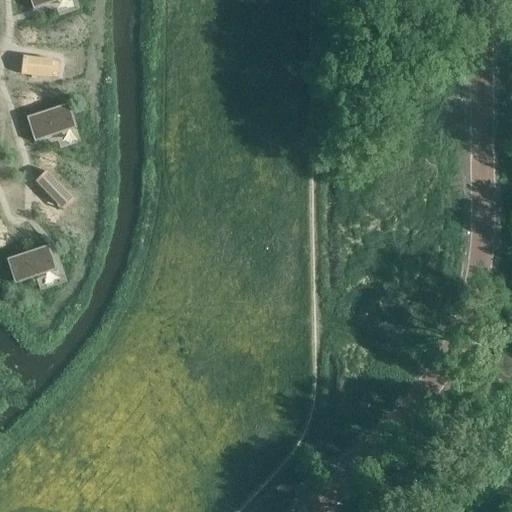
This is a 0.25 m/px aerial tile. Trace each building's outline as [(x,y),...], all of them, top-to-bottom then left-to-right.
[(29,0),(33,11),(67,0),(29,0)] [(22,57),(19,75),(44,78),(47,60),(22,57)] [(67,106),(26,119),(34,144),(75,130),(67,106)] [(45,172),(34,184),(57,207),(68,196),(45,172)] [(47,249),(6,261),(13,286),(55,274),(47,249)]
